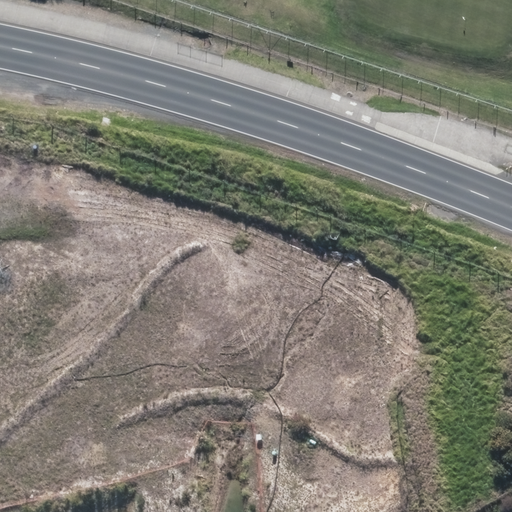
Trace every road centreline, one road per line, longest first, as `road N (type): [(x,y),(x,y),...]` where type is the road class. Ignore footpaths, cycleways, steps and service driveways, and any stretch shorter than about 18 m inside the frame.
road 1 (secondary): [(511,218),(370,161),(83,71),(0,55)]
road 2 (unclassified): [(172,511),(190,470),(228,423),(430,298),(511,218)]
